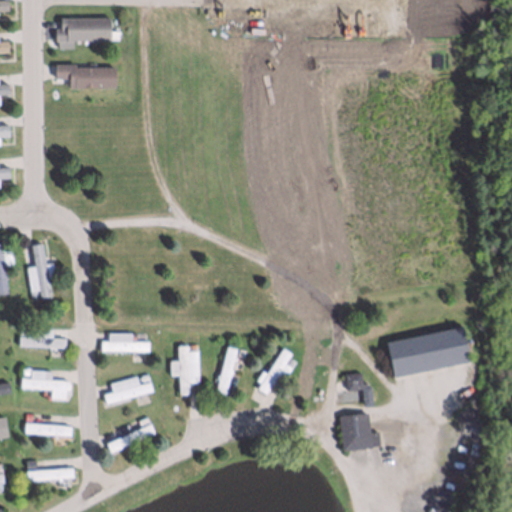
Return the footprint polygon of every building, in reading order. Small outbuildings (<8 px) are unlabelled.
[(53,41),(52,28),(58,27),(58,18),(107,17),(107,40),(53,41)] [(67,87),(67,78),(53,78),(53,64),(73,63),(73,67),(112,67),(112,87),(67,87)] [(0,137),(9,137),(9,125),(0,125),(0,137)] [(0,178),(10,179),(9,167),(0,167),(0,178)] [(0,294),(7,293),(4,266),(13,265),(11,251),(3,252),(1,239),(0,239),(0,294)] [(36,297),(35,288),(26,289),(23,264),(31,263),(28,243),(40,241),(43,261),(51,260),(53,276),(45,277),(47,295),(36,297)] [(28,299),(27,291),(34,290),(35,298),(28,299)] [(389,375),(382,340),(459,324),(466,359),(389,375)] [(63,346),(15,344),(16,334),(25,334),(25,326),(50,327),(49,336),(64,336),(63,346)] [(97,349),(97,339),(105,339),(105,330),(128,330),(128,340),(145,340),(145,349),(97,349)] [(174,392),(174,373),(167,374),(167,359),(175,359),(174,344),(185,344),(185,349),(195,349),(195,381),(187,381),(187,392),(174,392)] [(222,394),(212,391),(225,345),(234,347),(222,394)] [(263,393),(254,386),(279,347),(288,352),(282,362),(289,366),(281,379),(275,375),(263,393)] [(19,374),(19,367),(27,368),(27,375),(19,374)] [(62,397),(48,396),(48,388),(17,386),(18,376),(27,376),(28,368),(49,369),(48,377),(65,378),(65,390),(62,390),(62,397)] [(360,405),(358,386),(342,388),(341,372),(355,370),(356,380),(364,379),(365,384),(366,384),(369,404),(360,405)] [(103,403),(100,392),(108,390),(106,381),(134,373),(136,383),(146,380),(148,389),(103,403)] [(0,394),(10,394),(9,383),(0,383),(0,394)] [(340,448),(336,415),(363,411),(366,430),(374,429),(376,444),(340,448)] [(134,419),(143,415),(145,422),(136,425),(134,419)] [(67,434),(21,431),(22,421),(67,424),(67,434)] [(108,451),(103,442),(146,422),(150,432),(108,451)] [(24,479),(23,469),(69,466),(70,476),(24,479)]
